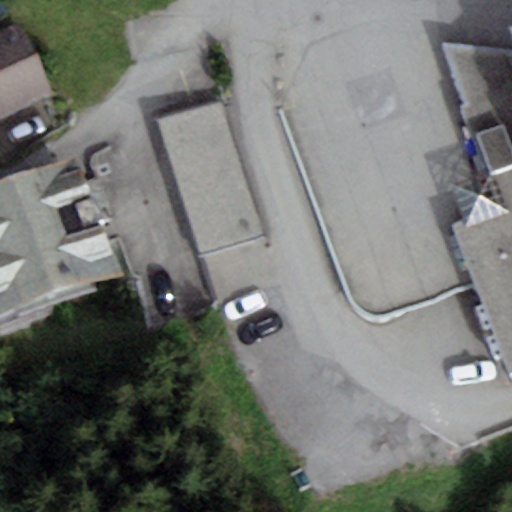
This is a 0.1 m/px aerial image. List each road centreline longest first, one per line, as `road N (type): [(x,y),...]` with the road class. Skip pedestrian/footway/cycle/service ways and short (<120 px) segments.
road 1 (unknown): [(227,9),(341,353),(378,377),(440,374),(478,361)]
road 2 (unknown): [(383,0),(443,258)]
